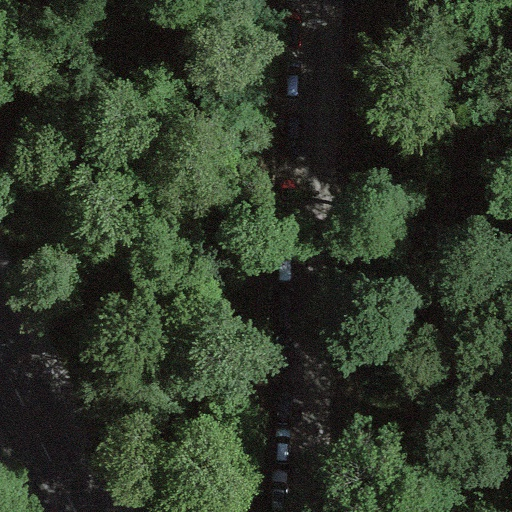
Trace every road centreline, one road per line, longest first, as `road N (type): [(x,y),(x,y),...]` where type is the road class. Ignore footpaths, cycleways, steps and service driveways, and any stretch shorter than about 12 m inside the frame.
road 1 (tertiary): [(312,0),(305,511)]
road 2 (tertiary): [(83,511),(0,341)]
